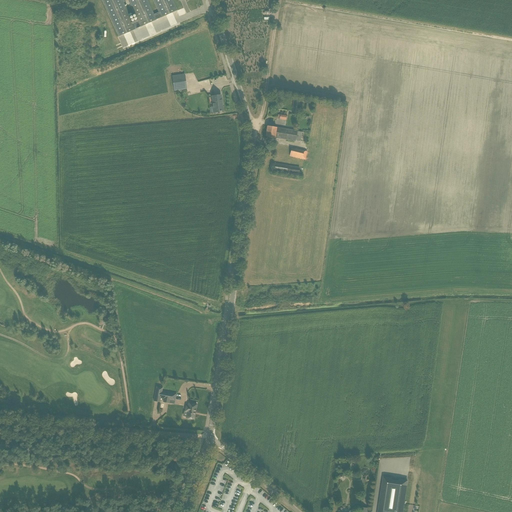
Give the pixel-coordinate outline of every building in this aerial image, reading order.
[(161,18),(177,11),(172,0),(153,0),(159,12),(154,15),(147,0),(127,0),(138,22),(132,24),(121,0),(102,0),(119,37),(135,30),(135,29),(140,27),(156,20),(161,18)] [(172,76),(174,91),(187,89),(184,74),(172,76)] [(221,95),(216,96),(211,97),(214,113),(218,112),(223,112),(221,95)] [(267,126),(265,136),(270,137),(296,141),(297,131),(277,128),(272,127),(267,126)] [(289,156),(306,159),(307,152),(291,148),(289,156)] [(298,174),(299,168),(288,166),(275,164),(274,170),(287,172),(298,174)] [(175,400),(176,393),(162,391),(162,387),(157,386),(154,400),(160,401),(160,398),(164,398),(163,401),(169,402),(170,399),(175,400)] [(186,406),(185,411),(187,412),(186,418),(194,419),(196,404),(189,403),(188,407),(186,406)] [(378,511),(402,511),(407,486),(383,482),(382,487),(378,511)]
